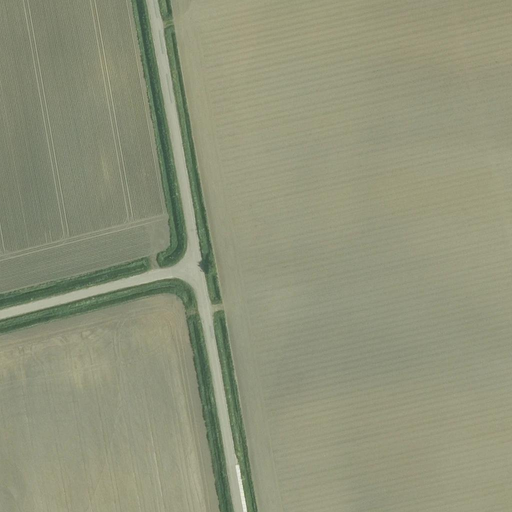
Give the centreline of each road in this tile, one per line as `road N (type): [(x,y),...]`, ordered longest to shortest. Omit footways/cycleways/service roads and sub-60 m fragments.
road 1 (unclassified): [(196,267),(150,0)]
road 2 (unclassified): [(239,511),(196,267)]
road 3 (unclassified): [(0,311),(196,267)]
